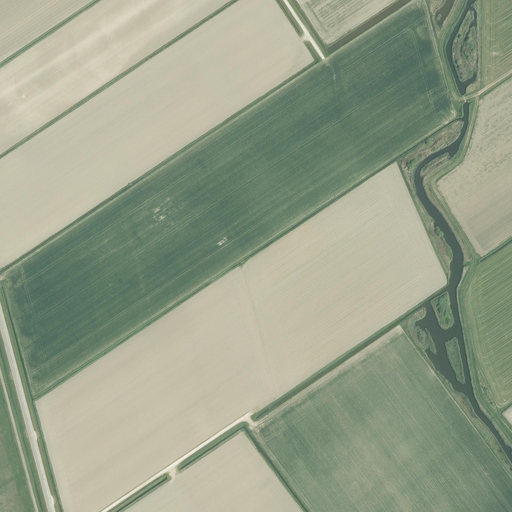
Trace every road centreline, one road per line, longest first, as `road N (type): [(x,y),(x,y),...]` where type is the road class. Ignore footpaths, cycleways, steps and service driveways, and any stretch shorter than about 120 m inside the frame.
road 1 (track): [(511,436),(482,388),(472,351),(463,291),(474,257),(432,185),(458,162),(477,99),(454,97),(442,47),(463,0)]
road 2 (tertiary): [(51,511),(0,316)]
road 3 (track): [(103,511),(250,413)]
